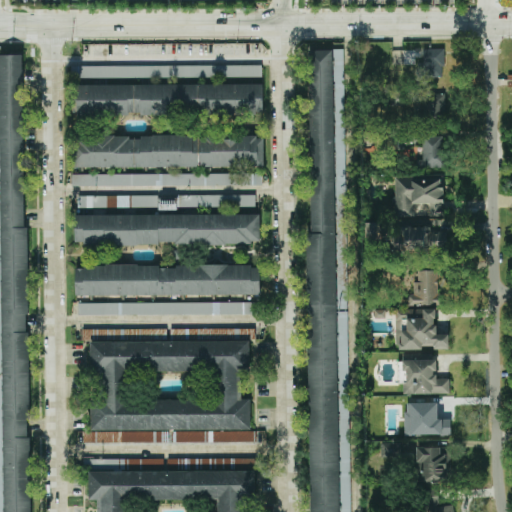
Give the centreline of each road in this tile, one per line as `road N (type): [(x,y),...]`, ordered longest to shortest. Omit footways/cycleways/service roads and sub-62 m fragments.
road 1 (secondary): [(511,22),(0,25)]
road 2 (residential): [(506,511),(490,23)]
road 3 (residential): [(289,511),(281,25)]
road 4 (residential): [(58,511),(53,25)]
